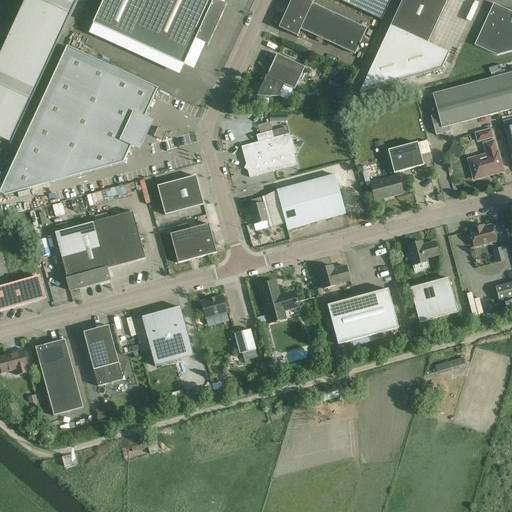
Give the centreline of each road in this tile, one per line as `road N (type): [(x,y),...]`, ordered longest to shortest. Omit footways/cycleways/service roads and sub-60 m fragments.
road 1 (track): [(511,327),(60,451),(30,448),(0,422)]
road 2 (unclassified): [(241,266),(206,121),(266,0)]
road 3 (unclassified): [(244,265),(511,194)]
road 4 (residential): [(0,332),(244,265)]
